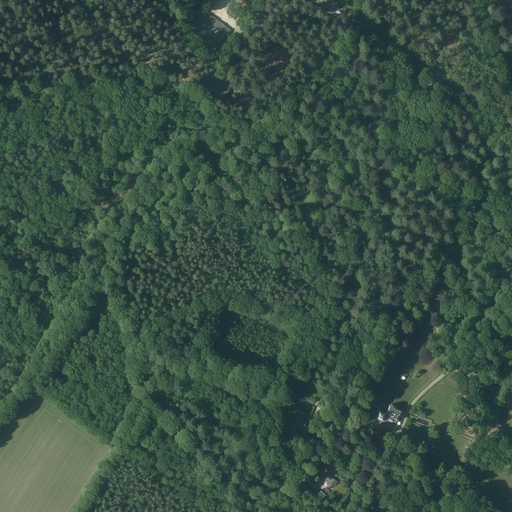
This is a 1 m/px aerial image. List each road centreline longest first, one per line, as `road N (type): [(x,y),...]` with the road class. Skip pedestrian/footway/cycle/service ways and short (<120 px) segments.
road 1 (track): [(40,363),(96,269),(96,242),(166,168),(209,141),(257,136),(312,114),(340,123),(377,163),(511,272)]
road 2 (track): [(301,485),(169,372),(117,309),(96,260)]
road 3 (unknown): [(385,229),(316,395),(309,432),(367,424),(386,441)]
road 4 (secondary): [(511,132),(323,0)]
road 5 (track): [(169,372),(77,511)]
road 6 (unknown): [(385,229),(390,379)]
road 7 (track): [(129,434),(226,511)]
